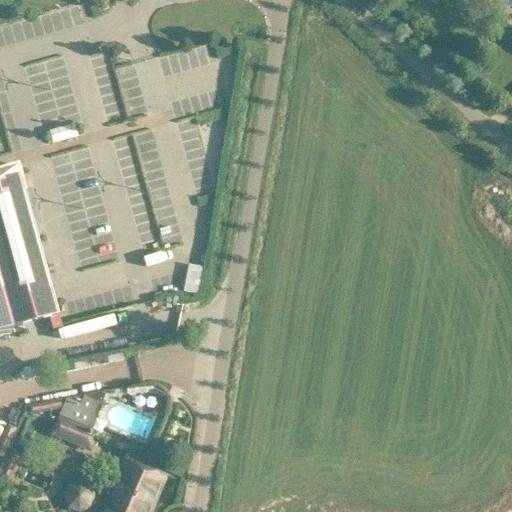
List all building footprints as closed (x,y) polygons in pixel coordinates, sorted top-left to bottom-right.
[(511,0),(489,0),(491,10),(511,6),(511,0)] [(0,332),(7,330),(0,305),(44,293),(10,169),(0,171),(0,332)] [(190,263),(185,291),(201,294),(206,267),(190,263)] [(49,436),(90,454),(99,434),(57,416),(49,436)] [(150,511),(165,479),(127,463),(109,505),(94,499),(94,498),(89,485),(79,481),(67,486),(62,498),(66,509),(72,511),(88,511),(90,508),(99,511),(150,511)]
